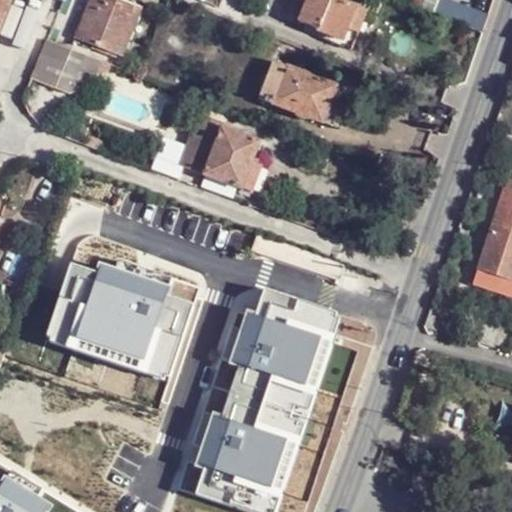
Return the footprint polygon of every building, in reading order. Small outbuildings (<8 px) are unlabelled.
[(92,0),(77,38),(123,57),(143,8),(121,0),(92,0)] [(355,19),(365,23),(369,12),(339,0),(310,0),(308,6),(301,22),(314,28),(345,41),(355,19)] [(352,54),(365,23),(355,19),(345,41),(314,28),(310,37),(352,54)] [(102,59),(48,38),(33,73),(32,77),(68,93),(79,69),(94,76),(102,59)] [(260,100),(324,125),(339,87),(277,62),(260,100)] [(339,87),(324,125),(341,133),(357,94),(339,87)] [(181,167),(208,176),(223,134),(197,125),(181,167)] [(223,134),(208,176),(253,194),(262,174),(251,169),(260,146),(224,131),(223,134)] [(76,178),(80,168),(80,166),(70,163),(67,171),(66,174),(76,178)] [(511,180),(507,179),(473,284),(511,297),(511,180)] [(111,466),(132,428),(86,401),(64,438),(111,466)] [(0,510),(0,511),(31,511),(6,500),(0,510)]
